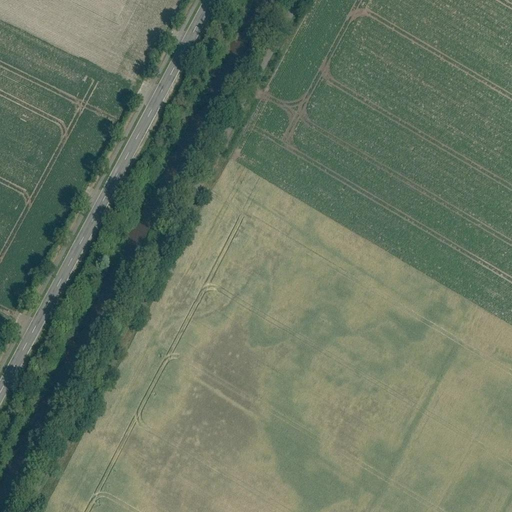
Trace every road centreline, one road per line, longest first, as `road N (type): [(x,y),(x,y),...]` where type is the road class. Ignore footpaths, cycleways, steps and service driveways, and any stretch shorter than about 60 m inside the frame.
road 1 (unclassified): [(289,0),(15,511)]
road 2 (tertiary): [(0,393),(210,0)]
